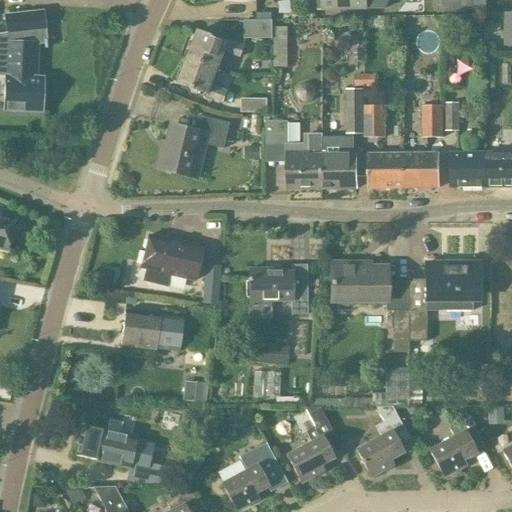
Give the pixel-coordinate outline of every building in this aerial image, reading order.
[(322,0),(323,10),(384,9),(388,3),(387,0),(322,0)] [(433,0),(434,16),(475,15),(487,15),(487,0),(433,0)] [(37,78),(38,46),(47,45),(43,11),(4,15),(6,34),(0,34),(0,76),(5,77),(4,111),(42,113),(43,77),(37,78)] [(273,40),(273,22),(245,22),(245,40),(273,40)] [(200,30),(190,56),(221,68),(227,51),(242,57),(246,45),(232,40),(231,42),(200,30)] [(214,85),(221,68),(190,56),(180,82),(211,94),(210,97),(225,102),(229,91),(214,85)] [(363,134),(363,92),(347,92),(347,134),(363,134)] [(242,114),(268,114),(268,100),(242,100),(242,114)] [(386,139),(385,106),(365,107),(366,139),(386,139)] [(447,106),(447,132),(460,132),(460,106),(447,106)] [(423,107),(423,138),(443,138),(443,107),(423,107)] [(199,177),(207,144),(225,149),(232,123),(206,117),(202,132),(173,125),(166,151),(164,151),(159,167),(199,177)] [(322,155),(322,139),(322,134),(309,135),(309,149),(288,149),(288,147),(290,147),(289,123),(267,123),(268,164),(288,164),(288,190),(323,189),(322,155)] [(323,139),(322,155),(323,189),(359,189),(358,155),(355,155),(355,139),(323,139)] [(452,188),(487,188),(487,153),(452,154),(452,188)] [(511,153),(487,153),(487,188),(511,187),(511,153)] [(371,189),(404,188),(403,154),(370,154),(371,189)] [(440,154),(403,154),(404,188),(440,188),(440,154)] [(0,248),(7,250),(13,223),(0,219),(0,211),(1,208),(0,207),(0,248)] [(204,249),(150,235),(142,268),(196,281),(204,249)] [(502,310),(501,332),(511,328),(511,262),(502,263),(502,275),(490,275),(490,310),(502,310)] [(409,353),(409,342),(409,281),(386,281),(386,268),(355,268),(355,263),(331,263),(331,305),(386,305),(386,312),(392,312),(393,353),(409,353)] [(409,280),(409,281),(409,342),(426,342),(426,312),(443,312),(471,312),(471,306),(471,281),(477,281),(477,263),(424,263),(424,280),(409,280)] [(283,270),(251,270),(251,303),(292,303),(292,316),(309,316),(309,282),(294,282),(294,273),(283,273),(283,270)] [(122,346),(156,350),(156,349),(180,352),(180,350),(177,350),(179,329),(181,329),(182,320),(184,320),(184,319),(160,316),(160,315),(126,311),(122,346)] [(287,368),(289,348),(256,345),(254,364),(287,368)] [(278,395),(278,372),(253,373),(254,395),(278,395)] [(382,437),(358,450),(372,477),(388,468),(385,463),(404,452),(403,449),(413,444),(397,414),(396,415),(392,407),(376,408),(383,422),(376,426),(382,437)] [(312,442),(287,456),(302,483),(318,474),(315,468),(334,458),(333,455),(343,450),(321,410),(306,410),(310,418),(315,428),(307,433),(312,442)] [(456,438),(431,451),(445,477),(461,469),(458,463),(477,453),(473,446),(484,440),(470,415),(450,426),(456,438)] [(163,444),(137,438),(121,434),(123,423),(110,420),(108,432),(82,426),(76,456),(130,468),(132,462),(135,463),(135,465),(157,469),(163,444)] [(240,458),(247,471),(222,485),(237,511),(253,502),(251,497),(269,487),(268,485),(285,476),(267,443),(240,458)] [(511,447),(503,452),(511,467),(511,447)] [(166,503),(171,511),(201,511),(189,490),(166,503)] [(110,505),(114,511),(128,511),(121,499),(110,505)]
